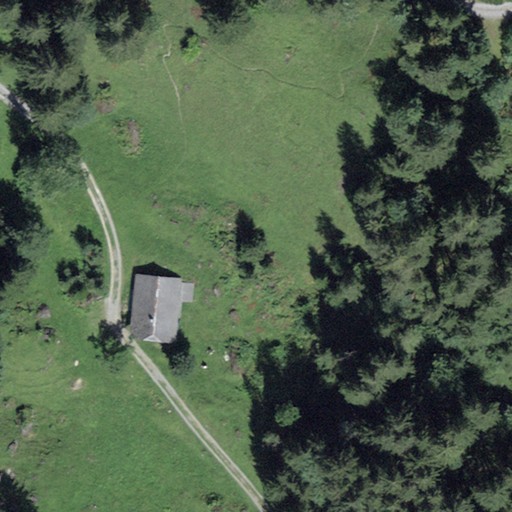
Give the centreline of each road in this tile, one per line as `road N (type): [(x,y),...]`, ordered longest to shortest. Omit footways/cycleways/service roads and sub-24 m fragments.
road 1 (track): [(203,429),(127,369),(93,182),(72,149),(0,87)]
road 2 (track): [(47,511),(120,433),(127,369)]
